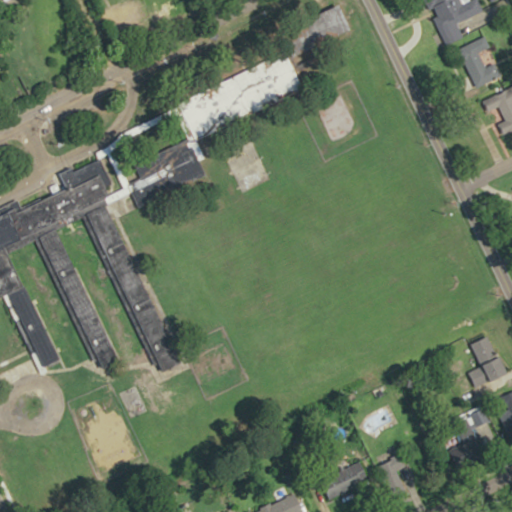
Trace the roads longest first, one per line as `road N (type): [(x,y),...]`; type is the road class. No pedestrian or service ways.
road 1 (residential): [(511,303),(363,0)]
road 2 (residential): [(0,115),(231,0)]
road 3 (residential): [(43,166),(107,137),(110,102),(91,70)]
road 4 (residential): [(0,196),(39,179),(43,166),(17,107)]
